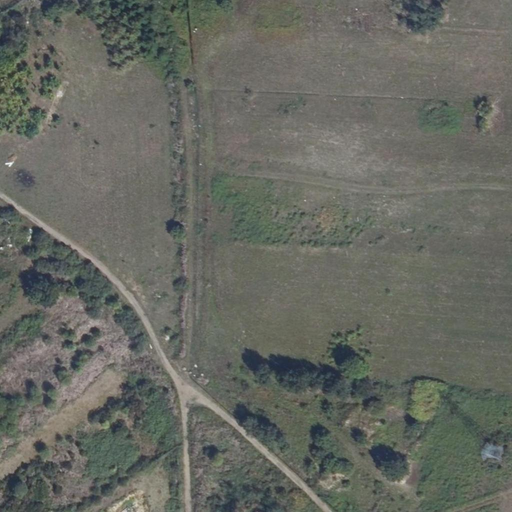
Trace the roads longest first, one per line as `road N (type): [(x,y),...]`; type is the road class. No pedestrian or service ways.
road 1 (track): [(187,511),(190,155),(178,0)]
road 2 (track): [(332,511),(190,392),(128,293),(0,196)]
